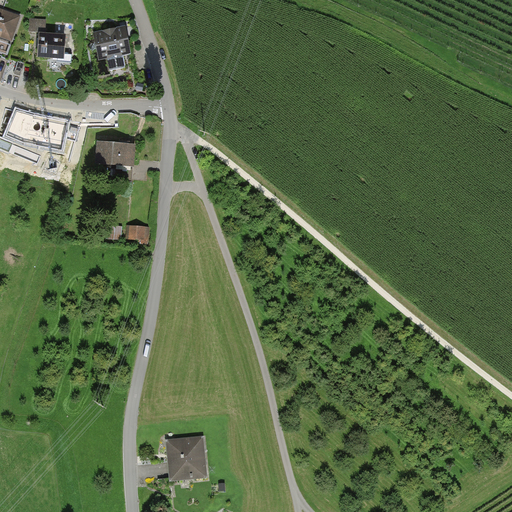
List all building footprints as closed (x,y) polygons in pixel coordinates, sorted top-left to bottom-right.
[(20,17),(0,10),(0,38),(12,42),(20,17)] [(47,21),(32,20),(31,32),(39,32),(38,58),(63,59),(64,36),(46,35),(47,21)] [(124,29),(94,36),(100,61),(108,59),(110,71),(125,68),(122,56),(130,54),(124,29)] [(0,39),(0,50),(9,54),(13,44),(0,39)] [(69,121),(15,108),(3,136),(61,154),(69,121)] [(135,145),(97,142),(96,164),(134,166),(135,145)] [(139,225),(137,241),(150,242),(151,226),(139,225)] [(205,438),(167,441),(171,483),(209,479),(205,438)]
